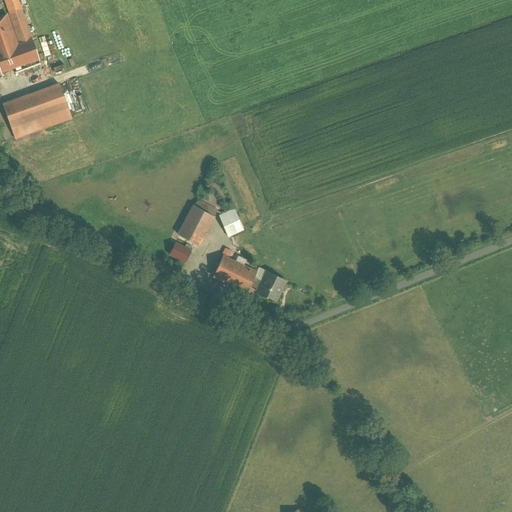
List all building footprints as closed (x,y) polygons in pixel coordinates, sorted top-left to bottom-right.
[(31,39),(17,0),(4,0),(19,44),(31,39)] [(6,15),(0,17),(0,50),(17,45),(6,15)] [(17,45),(0,50),(0,70),(1,73),(39,59),(32,39),(31,39),(19,44),(17,45)] [(59,84),(3,105),(15,139),(71,118),(59,84)] [(214,217),(193,206),(178,235),(198,246),(214,217)] [(238,207),(221,214),(230,237),(247,230),(238,207)] [(192,247),(177,239),(168,258),(183,266),(192,247)] [(256,272),(222,256),(213,276),(246,292),(247,291),(249,286),(253,277),(255,274),(256,274),(256,272)] [(285,280),(267,271),(262,281),(258,290),(257,292),(275,301),(285,280)] [(262,281),(253,277),(249,286),(258,290),(262,281)]
